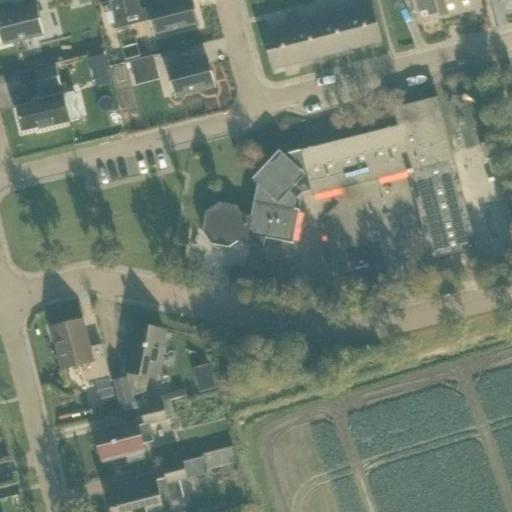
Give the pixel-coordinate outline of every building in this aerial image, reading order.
[(142,11),(138,0),(117,0),(110,2),(114,18),(142,11)] [(192,0),(184,0),(153,8),(160,35),(199,26),(192,0)] [(412,0),(419,24),(440,19),(435,0),(412,0)] [(435,0),(440,19),(461,14),(457,0),(435,0)] [(457,0),(461,14),(483,8),(480,0),(457,0)] [(359,10),(345,14),(354,50),(382,42),(372,3),(359,7),(359,10)] [(38,5),(0,14),(0,38),(2,47),(45,35),(38,5)] [(332,17),(318,20),(328,56),(354,50),(345,14),(344,10),(331,14),(332,17)] [(305,24),(291,27),(300,63),(328,56),(318,20),(318,17),(305,20),(305,24)] [(277,28),(278,31),(263,34),(272,71),(300,63),(291,27),(290,24),(277,28)] [(107,66),(104,54),(93,57),(95,69),(107,66)] [(130,63),(133,74),(156,69),(153,57),(130,63)] [(176,97),(215,88),(208,60),(169,69),(176,97)] [(56,66),(36,71),(42,94),(61,89),(56,66)] [(18,108),(23,132),(39,128),(39,130),(70,122),(63,95),(33,102),(33,104),(18,108)] [(347,140),(334,144),(330,141),(325,140),(320,141),(317,144),(314,148),(302,152),(283,157),(280,154),(256,180),(258,182),(252,217),(243,216),(241,212),(220,203),(206,213),(202,230),(213,244),(229,248),(239,242),(264,247),(265,239),(293,244),(300,210),(294,209),(302,192),(311,190),(313,196),(409,172),(430,258),(475,247),(438,98),(393,109),(394,110),(387,112),(380,116),(368,126),(362,129),(351,133),(348,135),(347,139),(347,140)] [(485,160),(495,158),(491,142),(481,144),(485,160)] [(267,287),(269,277),(233,269),(231,279),(267,287)] [(82,365),(87,382),(110,376),(102,345),(90,348),(83,320),(52,328),(63,370),(82,365)] [(126,374),(128,378),(115,382),(122,406),(134,402),(132,396),(146,393),(149,378),(156,380),(166,333),(134,327),(125,373),(126,374)] [(97,382),(102,399),(114,396),(109,379),(97,382)] [(167,425),(177,422),(172,401),(162,404),(166,421),(167,425)] [(137,422),(96,432),(103,462),(144,451),(142,445),(154,442),(150,425),(166,421),(162,404),(141,409),(145,426),(138,428),(137,422)] [(189,475),(198,473),(195,458),(185,460),(189,475)] [(111,493),(115,511),(162,511),(161,507),(174,504),(173,501),(183,499),(179,482),(188,480),(183,462),(164,467),(167,480),(155,483),(154,482),(111,493)]
